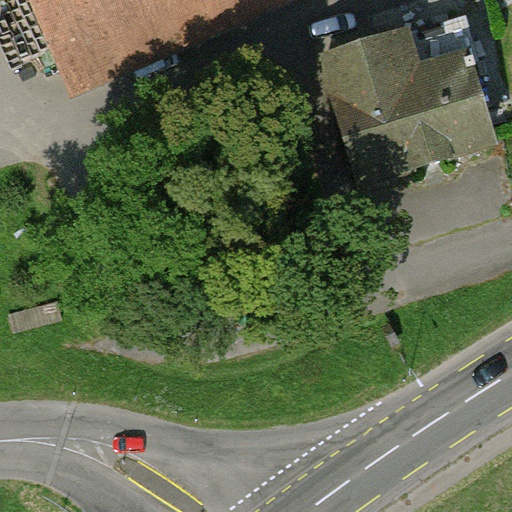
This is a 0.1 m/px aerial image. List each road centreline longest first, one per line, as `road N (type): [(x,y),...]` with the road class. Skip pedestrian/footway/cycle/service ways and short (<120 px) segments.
road 1 (primary): [(311,511),(511,377)]
road 2 (unclassified): [(0,442),(71,443),(159,484),(197,511)]
